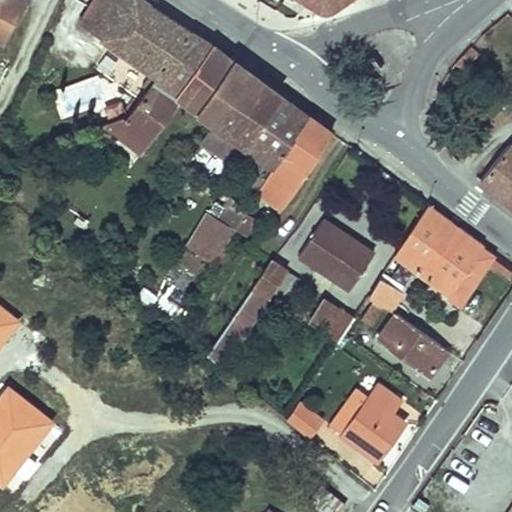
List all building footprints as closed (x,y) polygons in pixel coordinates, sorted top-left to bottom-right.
[(0,0),(0,39),(5,42),(26,0),(0,0)] [(94,0),(80,22),(99,33),(119,0),(94,0)] [(119,0),(99,33),(98,34),(158,75),(165,64),(187,79),(212,44),(145,0),(119,0)] [(304,0),(329,18),(351,0),(304,0)] [(111,121),(94,128),(99,141),(115,135),(136,126),(150,136),(152,137),(182,97),(215,120),(232,96),(248,107),(265,82),(230,56),(212,44),(187,79),(165,64),(158,75),(128,117),(126,116),(111,121)] [(470,46),(457,64),(464,71),(478,53),(470,46)] [(376,57),(362,67),(370,79),(385,68),(376,57)] [(232,96),(215,120),(243,139),(240,144),(245,148),(247,146),(283,95),(265,82),(248,107),(232,96)] [(283,95),(247,146),(269,162),(258,178),(265,183),(310,114),(283,95)] [(106,107),(111,121),(125,116),(120,102),(106,107)] [(265,183),(260,191),(285,207),(334,132),(310,114),(265,183)] [(136,126),(115,135),(136,148),(150,136),(136,126)] [(482,181),(511,204),(511,148),(509,146),(482,181)] [(236,230),(244,217),(249,210),(250,208),(234,197),(219,219),(236,230)] [(396,255),(396,256),(452,294),(450,297),(460,303),(464,301),(492,258),(491,252),(484,247),(486,244),(460,225),(431,203),(396,255)] [(236,230),(233,234),(245,241),(255,225),(244,217),(236,230)] [(219,219),(201,249),(217,259),(233,234),(236,230),(219,219)] [(324,219),(300,255),(350,289),(375,253),(324,219)] [(283,275),(273,291),(285,300),(296,284),(283,275)] [(370,295),(375,299),(384,305),(391,310),(404,292),(382,277),(370,295)] [(327,298),(311,321),(327,332),(343,309),(327,298)] [(375,299),(363,317),(372,323),(384,305),(375,299)] [(327,332),(339,341),(344,333),(356,317),(343,309),(327,332)] [(449,348),(396,313),(379,340),(430,375),(449,348)] [(403,426),(390,415),(394,409),(401,399),(379,383),(368,398),(344,433),(380,458),(403,426)] [(355,389),(331,424),(344,433),(368,398),(355,389)] [(394,409),(390,415),(403,426),(407,420),(394,409)] [(296,411),(289,420),(310,436),(317,426),(296,411)] [(323,485),(312,499),(328,511),(338,511),(346,502),(323,485)]
